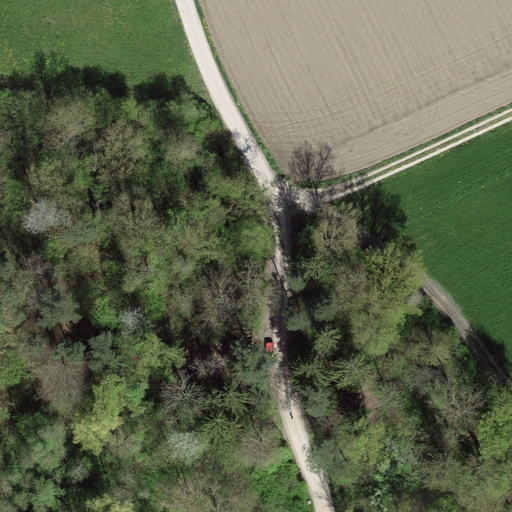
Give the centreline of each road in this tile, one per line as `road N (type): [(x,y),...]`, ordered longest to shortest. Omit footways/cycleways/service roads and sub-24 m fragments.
road 1 (track): [(183,0),(278,236),(280,385),(317,511)]
road 2 (track): [(511,384),(429,288),(370,238),(262,183)]
road 3 (track): [(511,117),(371,183),(306,194),(262,183)]
